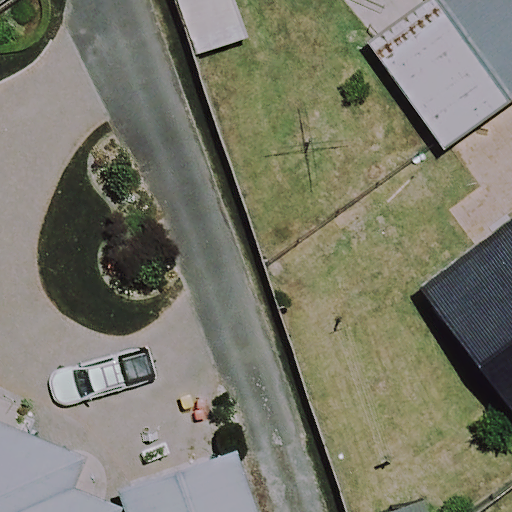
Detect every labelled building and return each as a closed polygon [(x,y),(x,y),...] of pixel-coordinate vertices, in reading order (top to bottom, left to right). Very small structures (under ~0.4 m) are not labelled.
[(511,95),(511,0),(431,0),(366,45),(437,147),(511,95)] [(511,221),(418,290),(511,417),(511,221)] [(0,511),(111,511),(113,509),(61,488),(73,459),(0,429),(0,511)] [(246,511),(225,450),(114,488),(122,511),(246,511)] [(511,511),(511,480),(472,510),(473,511),(511,511)]
